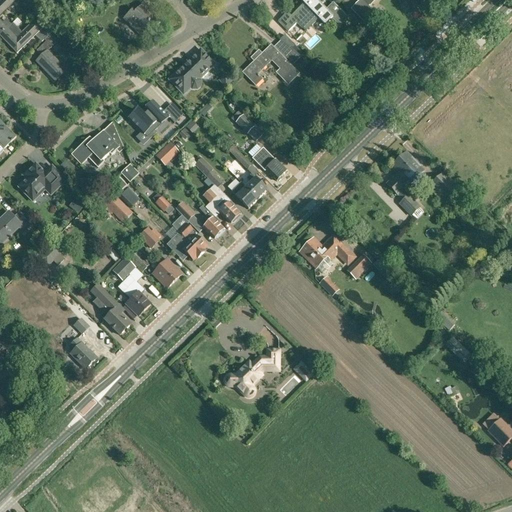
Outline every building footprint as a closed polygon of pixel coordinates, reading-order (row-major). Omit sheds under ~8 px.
[(0,35),(1,36),(11,25),(7,21),(3,24),(0,20),(0,16),(17,0),(0,0),(2,1),(0,2),(0,35)] [(325,25),(332,18),(340,25),(347,18),(348,18),(333,2),(332,3),(333,4),(326,11),(315,0),(307,0),(291,17),(287,12),(278,22),(288,32),(296,23),(305,32),(318,19),(325,25)] [(377,15),(362,1),(353,10),(368,24),(377,15)] [(153,31),(162,22),(144,5),(136,13),(134,11),(125,20),(142,36),(150,28),(153,31)] [(18,19),(11,25),(1,36),(17,53),(35,35),(42,43),(45,40),(50,35),(58,27),(51,19),(44,26),(37,20),(22,34),(17,28),(22,23),(18,19)] [(50,35),(45,40),(47,43),(38,52),(43,57),(37,63),(57,82),(62,77),(66,81),(72,76),(48,52),(57,43),(50,35)] [(297,55),(296,55),(301,59),(304,55),(284,36),(280,41),(281,42),(281,41),(297,55)] [(281,41),(281,42),(274,48),(271,46),(263,55),(260,51),(251,59),(255,63),(244,73),(257,86),(263,79),(258,75),(272,61),(281,70),(277,74),(282,79),(284,78),(290,84),(299,75),(288,63),(296,55),(297,55),(281,41)] [(176,73),(169,80),(184,95),(191,88),(193,89),(195,90),(197,89),(199,88),(200,86),(201,84),(200,82),(199,80),(202,78),(203,79),(210,72),(209,71),(215,65),(201,51),(176,74),(176,73)] [(231,82),(226,76),(220,81),(226,87),(231,82)] [(138,111),(129,119),(148,138),(169,117),(154,102),(146,109),(149,112),(144,117),(138,111)] [(183,115),(180,112),(171,120),(174,124),(183,115)] [(262,136),(242,117),(238,113),(231,119),(247,135),(248,134),(255,142),(262,136)] [(0,153),(4,150),(16,138),(0,121),(0,153)] [(86,142),(72,156),(82,165),(89,159),(98,169),(104,163),(103,161),(110,154),(112,156),(115,152),(118,150),(122,146),(124,150),(125,150),(113,123),(113,124),(114,127),(107,133),(103,138),(101,135),(90,146),(86,142)] [(178,147),(163,161),(168,166),(183,152),(178,147)] [(247,171),(251,175),(254,178),(258,173),(252,166),(234,147),(229,152),(247,171)] [(265,172),(266,171),(277,182),(287,172),(276,160),(275,161),(263,149),(253,160),(265,172)] [(425,171),(407,153),(392,168),(392,169),(398,175),(388,186),(398,196),(399,195),(405,201),(401,205),(412,217),(421,209),(404,191),(409,186),(409,187),(425,171)] [(217,190),(217,189),(223,183),(212,172),(213,171),(202,159),(194,166),(214,187),(217,190)] [(130,184),(139,175),(130,165),(121,174),(130,184)] [(51,196),(65,181),(52,168),(44,176),(34,167),(24,177),(27,180),(19,188),(33,202),(45,190),(51,196)] [(459,189),(444,174),(430,188),(445,203),(459,189)] [(254,178),(251,175),(247,179),(251,183),(246,188),(258,200),(267,191),(254,178)] [(258,200),(246,188),(241,183),(232,193),(237,197),(236,198),(249,210),(250,209),(258,200)] [(217,190),(214,187),(209,192),(216,199),(206,209),(215,218),(220,213),(231,224),(240,215),(234,209),(236,207),(217,189),(217,190)] [(139,200),(128,189),(120,197),(130,208),(139,200)] [(122,223),(127,218),(132,214),(110,193),(101,202),(122,223)] [(164,213),(170,207),(162,198),(155,204),(164,213)] [(203,229),(204,228),(193,217),(194,216),(182,205),(176,211),(200,234),(204,229),(203,229)] [(215,218),(206,209),(203,206),(199,210),(207,217),(205,220),(209,224),(205,228),(204,228),(203,229),(204,229),(215,239),(224,230),(218,224),(220,223),(215,218)] [(23,234),(30,227),(19,216),(15,219),(9,213),(0,221),(0,246),(18,229),(23,234)] [(179,233),(201,255),(205,252),(204,251),(207,248),(197,238),(199,236),(188,225),(179,233)] [(160,241),(148,229),(139,238),(151,250),(160,241)] [(201,255),(179,233),(171,241),(182,252),(183,251),(193,261),(196,258),(197,259),(201,255)] [(330,262),(338,254),(348,264),(355,258),(344,247),(334,237),(322,248),(313,239),(300,253),(317,269),(327,258),(330,262)] [(65,260),(61,256),(68,249),(59,239),(38,259),(47,268),(54,262),(58,267),(65,260)] [(143,272),(150,266),(137,253),(131,260),(143,272)] [(372,264),(363,256),(347,272),(355,281),(372,264)] [(124,259),(119,264),(112,271),(122,281),(129,274),(134,269),(124,259)] [(168,289),(182,275),(167,260),(153,275),(168,289)] [(133,299),(131,301),(127,305),(139,317),(150,306),(140,296),(145,291),(135,282),(130,277),(120,287),(133,299)] [(331,297),(339,290),(326,278),(319,285),(331,297)] [(120,336),(131,326),(118,312),(122,309),(101,287),(96,292),(93,294),(109,310),(105,313),(109,317),(105,321),(120,336)] [(88,328),(81,320),(74,327),(82,335),(88,328)] [(271,327),(263,334),(275,349),(283,342),(271,327)] [(85,371),(97,359),(96,359),(77,340),(69,348),(74,352),(70,355),(85,370),(85,371)] [(457,347),(452,352),(464,363),(469,358),(457,347)] [(239,373),(236,376),(231,376),(228,376),(227,377),(225,379),(225,381),(225,384),(226,385),(228,387),(230,387),(236,387),(245,396),(248,398),(249,398),(253,396),(254,392),(255,392),(253,388),(251,387),(252,386),(262,376),(260,375),(263,371),(279,372),(279,352),(268,352),(267,358),(260,358),(252,366),(249,363),(245,367),(245,366),(238,373),(239,373)] [(314,375),(301,362),(293,370),(305,383),(314,375)] [(511,431),(500,420),(487,433),(503,448),(511,440),(511,431)]
